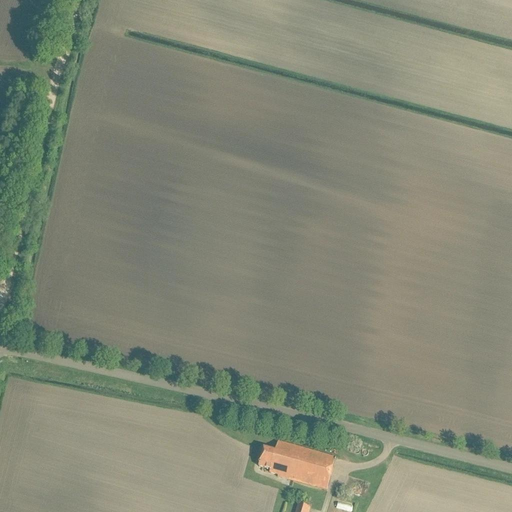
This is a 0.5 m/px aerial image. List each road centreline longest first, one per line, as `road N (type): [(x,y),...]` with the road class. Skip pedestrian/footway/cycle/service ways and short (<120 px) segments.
road 1 (unclassified): [(511,469),(0,348)]
road 2 (track): [(4,296),(76,0)]
